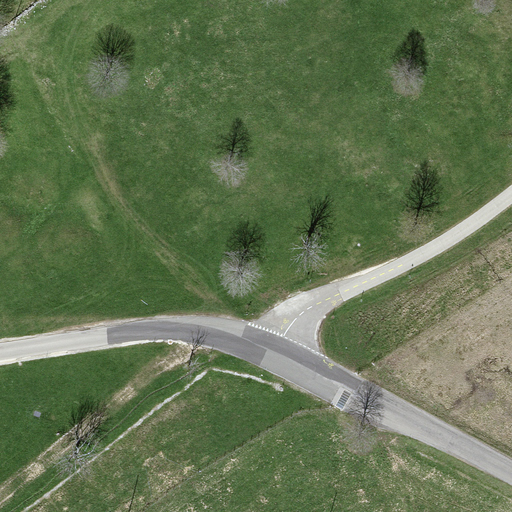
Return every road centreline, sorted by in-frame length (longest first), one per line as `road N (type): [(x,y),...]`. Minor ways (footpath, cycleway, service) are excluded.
road 1 (unclassified): [(270,347),(303,311),(420,256),(511,191)]
road 2 (unclassified): [(270,347),(222,331),(179,329),(0,355)]
road 3 (unclassified): [(511,471),(270,347)]
